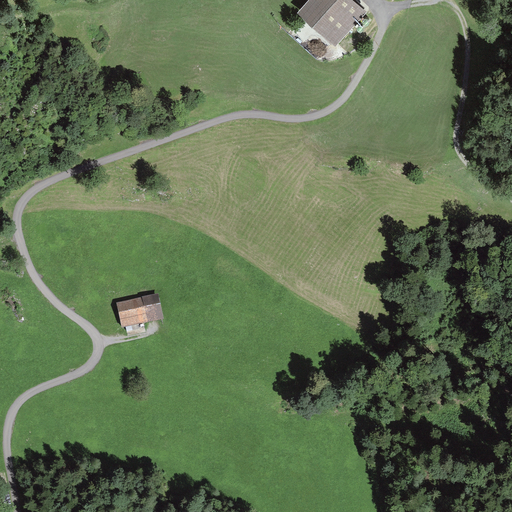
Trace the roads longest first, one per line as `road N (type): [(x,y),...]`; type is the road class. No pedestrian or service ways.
road 1 (residential): [(387,16),(347,94),(332,107),(294,119),(225,118),(47,181),(20,204),(17,234),(31,270),(90,328),(98,347),(90,365),(15,405),(6,437),(16,511)]
road 2 (track): [(449,0),(467,39),(457,147),(511,201)]
road 3 (track): [(111,0),(53,7),(0,37)]
